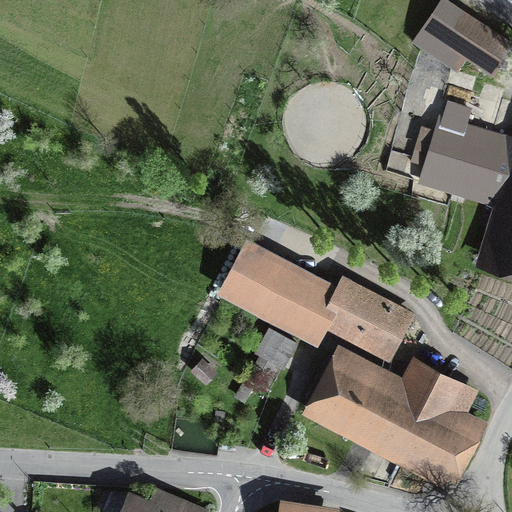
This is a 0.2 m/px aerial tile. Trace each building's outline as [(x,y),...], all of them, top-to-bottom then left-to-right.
[(510,45),(443,0),(440,0),(413,42),(456,70),(466,56),(491,73),(510,45)] [(468,107),(444,99),(439,116),(443,117),(423,182),(486,202),(486,203),(506,209),(491,256),(511,262),(511,137),(463,123),(468,107)] [(227,288),(298,326),(321,283),(251,246),(227,288)] [(339,293),(325,319),(386,352),(407,314),(345,281),(339,293)] [(271,327),(256,352),(284,367),(298,342),(271,327)] [(211,352),(202,361),(213,371),(222,362),(211,352)] [(479,432),(345,360),(320,406),(455,477),(479,432)] [(148,508),(129,500),(124,511),(204,511),(205,511),(155,489),(148,508)]
